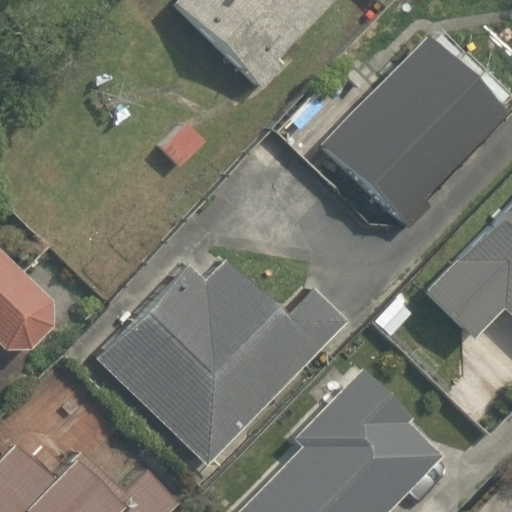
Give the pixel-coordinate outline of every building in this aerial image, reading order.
[(154,0),(152,3),(234,81),(245,91),(273,61),(263,52),(312,0),(154,0)] [(413,198),(494,111),(415,33),(309,143),(393,225),(399,230),(421,207),(418,204),(413,198)] [(511,185),(411,289),(460,337),(491,306),(511,327),(511,185)] [(274,314),(216,257),(193,280),(177,265),(86,358),(195,464),(335,322),(300,288),(274,314)] [(0,348),(17,347),(39,324),(37,299),(0,263),(0,348)] [(375,511),(431,456),(396,422),(400,417),(350,369),(283,438),(292,447),(228,511),(375,511)] [(3,443),(0,445),(0,511),(154,511),(164,502),(129,468),(107,490),(67,452),(41,479),(3,443)]
